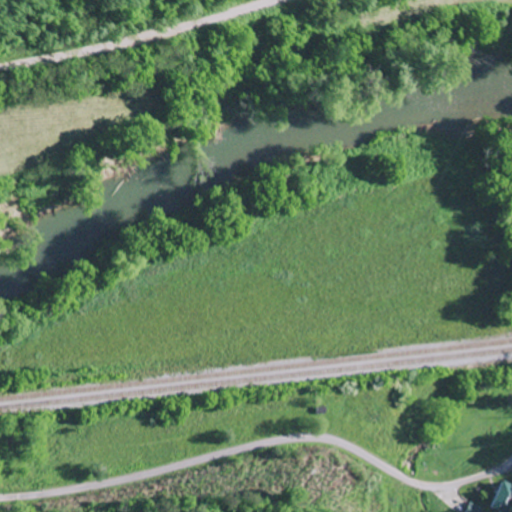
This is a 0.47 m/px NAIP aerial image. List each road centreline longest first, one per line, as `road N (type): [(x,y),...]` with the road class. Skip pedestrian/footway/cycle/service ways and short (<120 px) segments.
road 1 (residential): [(0,500),(115,484),(300,441),(344,446),(426,484),(448,486),(511,467)]
road 2 (residential): [(283,0),(0,67)]
